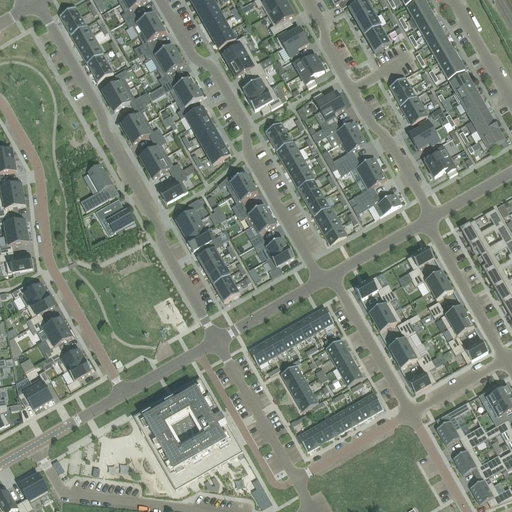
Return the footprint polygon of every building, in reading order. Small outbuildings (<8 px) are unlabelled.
[(126,24),(136,18),(132,12),(148,3),(146,0),(129,0),(120,5),(126,15),(122,17),(126,24)] [(197,13),(214,4),(211,0),(198,0),(192,4),(197,13)] [(273,0),(269,3),(267,0),(259,0),(254,3),(256,6),(258,10),(262,8),(268,18),(288,6),(284,0),(273,0)] [(329,0),(334,8),(347,1),(350,6),(361,0),(329,0)] [(401,0),(406,8),(419,0),(401,0)] [(355,19),(371,10),(366,1),(350,10),(355,19)] [(413,20),(429,11),(424,1),(407,11),(413,20)] [(77,11),(87,7),(85,3),(76,8),(77,11)] [(214,4),(197,13),(203,23),(220,13),(214,4)] [(294,17),(288,6),(268,18),(274,28),(270,30),(274,37),(285,31),(281,25),(294,17)] [(60,18),(66,28),(82,19),(76,9),(60,18)] [(355,19),(360,28),(376,19),(371,10),(355,19)] [(429,11),(413,20),(418,29),(434,19),(429,11)] [(208,32),(225,23),(220,13),(203,23),(208,32)] [(133,28),(138,38),(161,25),(155,15),(140,24),(136,18),(126,24),(129,30),(133,28)] [(87,28),(82,19),(66,28),(71,38),(72,37),(88,28),(87,27),(87,28)] [(364,37),(365,37),(381,28),(376,19),(360,28),(365,37),(364,37)] [(434,19),(418,29),(423,38),(440,28),(434,19)] [(225,23),(208,32),(213,42),(230,32),(225,23)] [(140,50),(135,53),(139,59),(144,56),(154,50),(151,44),(166,35),(161,25),(138,38),(143,46),(144,48),(140,50)] [(72,37),(77,46),(93,37),(88,28),(72,37)] [(381,28),(365,37),(370,46),(386,37),(381,28)] [(440,28),(423,38),(428,47),(445,37),(440,28)] [(276,40),(282,50),(304,38),(300,30),(288,37),(287,34),(276,40)] [(230,32),(213,42),(219,51),(236,42),(230,32)] [(82,55),(98,46),(93,37),(77,46),(82,55)] [(391,46),(386,37),(370,46),(375,55),(391,46)] [(433,56),(450,46),(445,37),(428,47),(433,56)] [(230,69),(252,56),(246,46),(248,45),(244,38),(233,44),(236,51),(224,58),(230,69)] [(282,50),(278,53),(285,64),(291,60),(292,62),(300,57),(297,52),(309,46),(304,38),(282,50)] [(98,46),(82,55),(87,65),(104,56),(101,51),(98,46)] [(438,64),(455,55),(450,46),(433,56),(438,64)] [(151,60),(157,70),(179,57),(174,48),(158,56),(154,50),(144,56),(148,62),(151,60)] [(455,55),(438,64),(443,73),(460,64),(455,55)] [(104,56),(87,65),(93,75),(109,66),(103,57),(104,56)] [(249,72),(252,78),(264,72),(260,65),(258,66),(252,56),(230,69),(236,79),(249,72)] [(185,67),(179,57),(157,70),(162,80),(159,82),(162,88),(173,82),(169,76),(185,67)] [(295,67),(300,77),(320,66),(316,58),(304,65),(303,62),(295,67)] [(261,63),(262,70),(273,67),(272,60),(261,63)] [(448,83),(465,73),(460,64),(443,73),(448,83)] [(109,66),(93,75),(98,85),(114,75),(109,66)] [(325,74),(320,66),(301,77),(308,91),(317,86),(313,80),(325,74)] [(109,104),(131,91),(125,81),(129,79),(126,72),(115,78),(119,85),(103,94),(109,104)] [(264,72),(252,78),(256,84),(243,92),(249,102),(249,103),(272,90),(271,89),(271,90),(265,80),(267,79),(264,72)] [(472,86),(467,76),(450,85),(455,95),(453,96),(454,96),(472,86)] [(173,82),(162,88),(166,95),(170,93),(176,103),(198,90),(192,80),(176,89),(173,82)] [(395,99),(411,90),(406,80),(390,89),(395,99)] [(454,96),(459,106),(478,95),(472,86),(454,96)] [(178,115),(181,121),(192,115),(188,109),(204,100),(198,90),(176,103),(181,113),(178,115)] [(272,90),(249,103),(255,114),(268,106),(272,112),(283,106),(281,102),(279,99),(278,100),(272,90)] [(411,90),(395,99),(401,108),(417,99),(417,98),(416,99),(411,90)] [(134,111),(144,105),(141,98),(135,101),(130,92),(131,92),(131,91),(109,104),(115,114),(130,105),(134,111)] [(321,113),(321,114),(341,102),(337,94),(325,101),(322,95),(313,100),(321,113)] [(478,95),(459,106),(461,105),(466,114),(483,104),(478,95)] [(422,108),(417,99),(401,108),(407,117),(422,108)] [(315,117),(323,131),(329,127),(336,124),(337,123),(334,117),(346,110),(341,102),(321,114),(321,113),(314,117),(315,118),(315,117)] [(445,102),(441,104),(444,109),(446,113),(453,109),(451,105),(448,107),(445,102)] [(483,104),(466,114),(472,123),(488,114),(483,104)] [(128,136),(148,124),(143,115),(148,112),(144,105),(134,111),(138,117),(122,126),(128,136)] [(422,108),(407,117),(412,127),(428,118),(422,108)] [(208,120),(203,110),(186,119),(192,129),(208,120)] [(435,122),(445,117),(441,110),(432,116),(435,122)] [(472,123),(477,133),(494,123),(488,114),(472,123)] [(192,129),(197,139),(214,129),(208,120),(192,129)] [(323,131),(316,135),(311,138),(316,145),(332,136),(339,147),(360,134),(354,123),(340,131),(336,124),(329,127),(323,131)] [(420,127),(421,130),(410,136),(414,144),(434,133),(428,123),(420,127)] [(478,145),(499,133),(494,123),(477,133),(482,142),(478,144),(478,145)] [(148,124),(128,136),(133,146),(149,137),(152,144),(163,138),(159,131),(154,134),(148,124)] [(271,144),(287,134),(281,125),(265,134),(271,144)] [(219,138),(214,129),(197,139),(202,148),(219,138)] [(414,144),(419,152),(430,146),(434,152),(442,147),(434,133),(414,144)] [(484,154),(487,153),(505,142),(499,133),(478,145),(484,154)] [(287,134),(271,144),(277,153),(293,144),(293,143),(292,144),(287,134)] [(360,134),(339,147),(342,145),(348,156),(333,164),(337,171),(357,160),(353,153),(367,145),(360,134)] [(163,138),(152,144),(156,150),(141,159),(147,170),(168,158),(162,147),(167,144),(163,138)] [(224,148),(219,138),(202,148),(208,157),(224,148)] [(277,153),(282,162),(298,153),(293,144),(277,153)] [(0,148),(0,164),(14,162),(12,151),(1,153),(0,148)] [(224,148),(208,157),(213,167),(230,157),(224,148)] [(430,172),(450,161),(444,151),(436,155),(437,158),(426,164),(430,172)] [(282,162),(288,171),(304,162),(298,153),(282,162)] [(169,172),(173,179),(183,173),(179,166),(174,169),(168,158),(147,170),(153,181),(169,172)] [(362,181),(381,170),(375,160),(361,167),(357,160),(337,171),(341,179),(356,170),(362,181)] [(458,175),(450,161),(430,172),(435,180),(446,174),(450,180),(458,175)] [(0,183),(6,182),(5,176),(16,174),(14,162),(0,164),(0,183)] [(309,172),(304,162),(288,171),(293,181),(309,172)] [(99,194),(81,204),(86,215),(112,200),(107,191),(113,187),(106,175),(101,167),(88,175),(99,194)] [(353,210),(377,196),(373,189),(387,181),(381,170),(362,181),(369,192),(354,200),(358,207),(353,210)] [(298,190),(314,181),(309,172),(293,181),(298,190)] [(183,173),(173,179),(176,186),(161,194),(167,206),(188,194),(182,183),(187,180),(183,173)] [(232,197),(252,185),(247,175),(231,184),(228,179),(219,187),(221,190),(226,187),(232,197)] [(314,181),(298,190),(303,200),(319,191),(314,182),(315,181),(314,181)] [(6,182),(0,183),(0,201),(24,197),(21,186),(7,188),(6,182)] [(236,216),(246,210),(242,204),(258,195),(252,185),(232,197),(237,207),(232,210),(236,216)] [(303,200),(309,209),(325,200),(319,191),(303,200)] [(377,196),(353,210),(357,217),(369,211),(375,222),(380,219),(402,207),(395,196),(381,204),(377,196)] [(0,209),(1,212),(0,212),(0,219),(10,218),(9,211),(26,208),(24,197),(0,201),(0,209)] [(330,209),(325,200),(309,209),(314,219),(330,209)] [(354,200),(349,203),(353,210),(358,207),(354,200)] [(183,233),(200,223),(194,213),(203,208),(199,202),(188,208),(192,214),(177,223),(183,233)] [(96,215),(100,222),(106,219),(115,236),(125,230),(125,231),(135,227),(127,212),(118,217),(111,206),(96,215)] [(250,229),(271,218),(265,208),(249,217),(246,210),(236,216),(239,223),(245,220),(250,229)] [(320,228),(336,219),(330,209),(314,219),(315,219),(320,228)] [(475,222),(460,231),(469,246),(484,238),(494,232),(504,226),(495,211),(485,217),(488,222),(490,220),(494,227),(482,234),(475,223),(475,222)] [(223,216),(218,219),(221,225),(226,221),(223,216)] [(10,218),(0,219),(0,227),(2,227),(5,238),(27,233),(25,222),(11,225),(10,218)] [(250,242),(254,248),(264,243),(261,236),(276,227),(271,218),(250,229),(250,230),(252,229),(258,238),(250,242)] [(325,237),(341,228),(336,219),(320,228),(325,237)] [(188,243),(205,233),(200,223),(183,233),(188,243)] [(484,238),(469,246),(478,261),(511,241),(511,239),(504,226),(494,232),(496,237),(499,235),(502,241),(490,248),(484,238)] [(347,238),(341,228),(325,237),(331,247),(347,238)] [(210,230),(205,233),(188,243),(194,253),(209,244),(213,251),(224,245),(220,238),(216,240),(210,230)] [(0,250),(1,257),(14,255),(12,248),(29,245),(27,233),(5,238),(7,249),(0,250)] [(264,243),(254,248),(258,255),(261,253),(267,262),(288,250),(283,240),(268,249),(264,243)] [(511,241),(478,261),(486,276),(501,267),(495,257),(507,250),(510,256),(508,257),(510,261),(511,262),(511,260),(511,241)] [(289,249),(288,250),(267,262),(273,272),(269,274),(272,281),(283,275),(279,269),(295,260),(289,249)] [(428,249),(407,261),(414,272),(409,275),(412,282),(423,276),(419,270),(424,267),(425,267),(429,265),(428,264),(435,261),(428,249)] [(199,260),(204,269),(220,260),(215,251),(199,260)] [(1,257),(0,256),(0,262),(0,264),(6,263),(8,276),(33,271),(31,259),(15,261),(14,255),(1,257)] [(225,269),(220,260),(204,269),(209,278),(225,269)] [(501,267),(486,276),(495,291),(509,282),(503,272),(511,266),(511,260),(511,262),(510,261),(501,267)] [(214,287),(230,278),(225,269),(209,278),(214,287)] [(412,282),(415,289),(424,285),(429,294),(448,284),(442,274),(436,277),(432,279),(432,280),(427,283),(423,276),(412,282)] [(231,278),(230,278),(214,287),(219,296),(235,287),(230,278),(231,278)] [(376,279),(355,291),(362,302),(368,299),(372,297),(372,296),(377,293),(381,300),(392,294),(388,287),(382,290),(376,279)] [(509,282),(495,291),(503,306),(511,300),(511,286),(511,287),(511,286),(511,280),(509,282)] [(448,284),(429,294),(435,304),(443,299),(443,300),(447,297),(453,293),(448,284)] [(25,288),(12,295),(15,302),(21,299),(27,309),(26,309),(26,310),(48,297),(42,286),(28,294),(25,288)] [(240,296),(235,287),(219,296),(224,305),(240,296)] [(376,312),(369,315),(375,325),(396,313),(390,304),(396,300),(392,294),(381,300),(385,306),(380,309),(379,309),(375,311),(376,312)] [(32,320),(26,324),(30,330),(44,322),(41,316),(55,308),(48,297),(26,310),(32,320)] [(511,300),(503,306),(511,321),(511,320),(511,300)] [(428,310),(432,316),(442,310),(439,304),(428,310)] [(454,313),(441,320),(447,331),(468,319),(462,308),(458,310),(457,310),(453,312),(454,313)] [(325,309),(315,315),(324,331),(334,325),(325,309)] [(445,315),(442,310),(432,316),(435,321),(445,315)] [(396,313),(375,325),(380,335),(387,332),(391,330),(391,329),(401,323),(396,313)] [(315,315),(306,320),(315,336),(324,331),(315,315)] [(468,319),(447,331),(453,342),(448,344),(452,351),(462,345),(459,339),(464,336),(468,334),(468,333),(474,330),(468,319)] [(44,322),(30,330),(33,336),(37,334),(42,344),(45,342),(67,330),(62,320),(48,328),(44,322)] [(306,320),(297,326),(306,341),(315,336),(306,320)] [(408,322),(397,328),(400,334),(411,327),(408,322)] [(297,326),(287,331),(296,347),(306,341),(297,326)] [(395,346),(389,350),(395,361),(416,349),(410,338),(416,335),(411,327),(400,334),(404,341),(399,344),(399,343),(395,346)] [(67,330),(45,342),(51,352),(46,355),(49,361),(51,360),(62,354),(59,348),(73,340),(67,330)] [(287,331),(278,336),(287,352),(296,347),(287,331)] [(278,336),(268,342),(277,358),(287,352),(278,336)] [(14,340),(9,342),(10,346),(12,360),(22,355),(16,343),(14,340)] [(268,342),(259,347),(268,363),(277,358),(268,342)] [(342,342),(326,351),(332,361),(347,352),(342,342)] [(462,345),(452,351),(456,358),(461,355),(467,366),(488,354),(482,343),(475,347),(475,346),(471,349),(466,352),(462,345)] [(259,347),(249,353),(258,369),(268,363),(259,347)] [(416,349),(395,361),(401,371),(408,368),(412,366),(417,363),(421,369),(432,363),(428,356),(422,359),(416,349)] [(62,354),(51,360),(55,366),(58,364),(64,375),(86,363),(86,362),(85,362),(79,352),(66,360),(62,354)] [(347,352),(332,361),(337,370),(353,361),(347,352)] [(353,361),(337,370),(342,380),(358,370),(353,361)] [(86,363),(64,375),(65,375),(68,373),(74,384),(67,387),(71,394),(82,387),(78,381),(92,373),(86,363)] [(415,381),(409,385),(415,396),(436,384),(430,373),(436,370),(432,363),(421,369),(424,376),(419,379),(419,378),(415,381)] [(291,371),(281,377),(287,386),(302,377),(297,368),(296,368),(291,371)] [(358,370),(342,380),(348,389),(364,380),(358,370)] [(41,380),(32,386),(44,407),(53,401),(46,387),(51,384),(45,373),(39,376),(41,380)] [(302,377),(287,386),(292,396),(308,387),(302,377)] [(201,381),(134,419),(176,493),(243,454),(201,381)] [(24,395),(19,398),(25,409),(30,406),(34,412),(44,407),(32,386),(22,391),(24,395)] [(308,387),(292,396),(297,405),(313,396),(308,387)] [(491,391),(479,398),(482,405),(488,402),(493,411),(511,399),(511,395),(508,389),(494,397),(491,391)] [(450,406),(462,400),(459,394),(447,400),(450,406)] [(364,401),(374,417),(383,411),(374,395),(364,401)] [(313,396),(297,405),(303,415),(319,406),(313,396)] [(498,420),(493,423),(496,429),(508,422),(505,417),(511,412),(511,399),(493,411),(498,420)] [(364,422),(374,417),(364,401),(355,406),(364,422)] [(450,424),(437,431),(442,440),(460,429),(456,421),(472,411),(469,404),(446,417),(450,424)] [(355,428),(364,422),(355,406),(346,412),(355,428)] [(0,431),(10,426),(4,415),(8,413),(7,408),(0,409),(0,431)] [(345,433),(355,428),(346,412),(336,417),(345,433)] [(345,433),(336,417),(327,422),(336,438),(345,433)] [(97,421),(81,427),(85,439),(101,432),(97,421)] [(318,428),(327,444),(336,438),(327,422),(318,428)] [(486,434),(485,435),(489,442),(500,435),(507,432),(511,441),(511,428),(511,429),(508,422),(496,429),(486,435),(486,434)] [(308,433),(317,449),(327,444),(318,428),(308,433)] [(460,429),(442,440),(447,449),(460,441),(463,447),(485,435),(486,434),(482,428),(465,438),(460,429)] [(52,442),(57,454),(82,443),(76,430),(52,442)] [(317,449),(308,433),(298,439),(307,455),(317,449)] [(467,453),(453,461),(458,470),(477,459),(472,450),(488,441),(489,442),(485,435),(463,447),(467,453)] [(499,458),(502,464),(504,467),(511,461),(511,441),(511,453),(511,454),(500,460),(499,458)] [(477,459),(458,470),(463,478),(477,471),(480,477),(502,464),(499,458),(482,467),(477,459)] [(483,483),(470,490),(475,499),(494,488),(489,480),(495,476),(505,471),(507,473),(504,467),(502,464),(480,477),(483,483)] [(39,476),(29,482),(40,501),(50,495),(39,476)] [(29,482),(19,487),(27,501),(22,504),(26,511),(33,511),(34,511),(30,506),(40,501),(29,482)] [(494,488),(475,499),(480,508),(487,504),(491,510),(511,501),(511,493),(511,494),(510,490),(505,493),(499,497),(494,488)] [(8,494),(0,498),(0,505),(3,511),(17,511),(18,511),(26,511),(22,504),(16,507),(8,494)]
